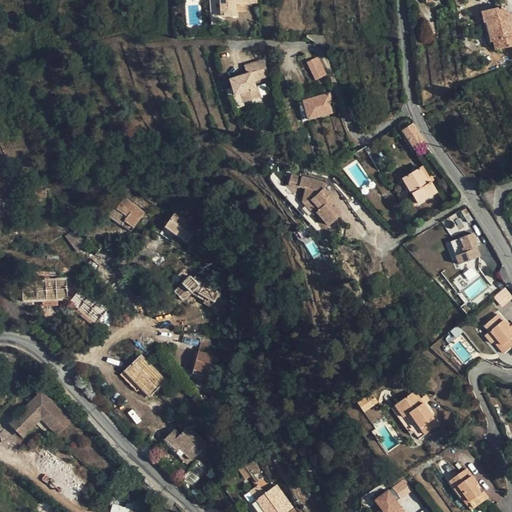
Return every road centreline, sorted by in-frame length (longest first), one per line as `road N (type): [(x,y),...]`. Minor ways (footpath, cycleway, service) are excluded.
road 1 (residential): [(403,0),(421,123),(511,263)]
road 2 (residential): [(194,511),(34,347),(0,338)]
